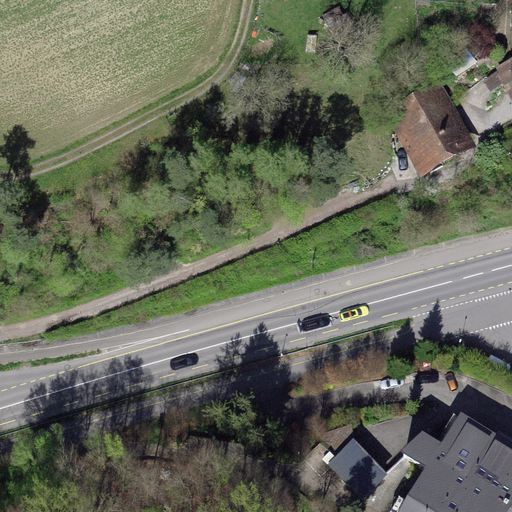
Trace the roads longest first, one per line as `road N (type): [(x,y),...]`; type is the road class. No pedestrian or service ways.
road 1 (track): [(0,331),(72,314),(483,151),(490,119)]
road 2 (unclassified): [(0,446),(491,314)]
road 3 (primary): [(86,382),(471,275)]
road 4 (track): [(248,0),(236,46),(217,75),(180,101),(55,163),(0,173)]
